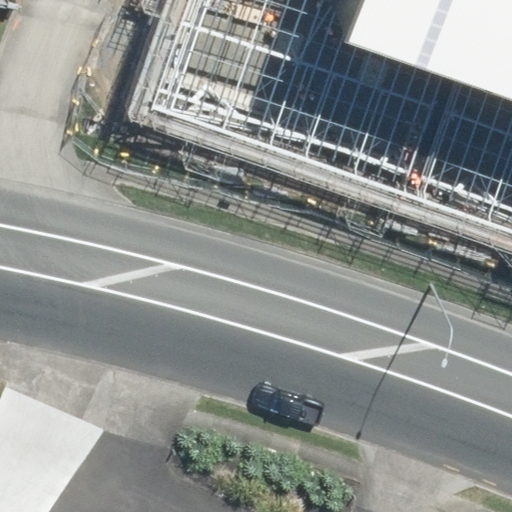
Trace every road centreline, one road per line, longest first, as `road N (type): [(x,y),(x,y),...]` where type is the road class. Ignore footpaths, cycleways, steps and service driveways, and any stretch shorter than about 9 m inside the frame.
road 1 (secondary): [(0,243),(139,266),(435,348),(511,383)]
road 2 (unknown): [(139,266),(0,449)]
